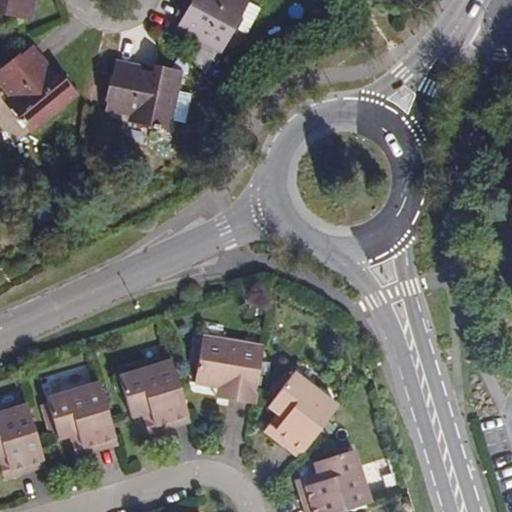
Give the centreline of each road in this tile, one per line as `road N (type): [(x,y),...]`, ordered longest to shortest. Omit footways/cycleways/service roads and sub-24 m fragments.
road 1 (residential): [(277,213),(0,326)]
road 2 (residential): [(258,511),(253,494),(203,467),(62,511)]
road 3 (residential): [(391,117),(371,107),(326,105),(288,129),(270,169),(277,213)]
road 4 (residential): [(332,255),(377,299),(427,399)]
road 5 (residential): [(427,399),(395,238)]
road 6 (residential): [(468,0),(391,117)]
road 7 (residential): [(395,238),(411,221),(423,177),(408,133),(391,117)]
